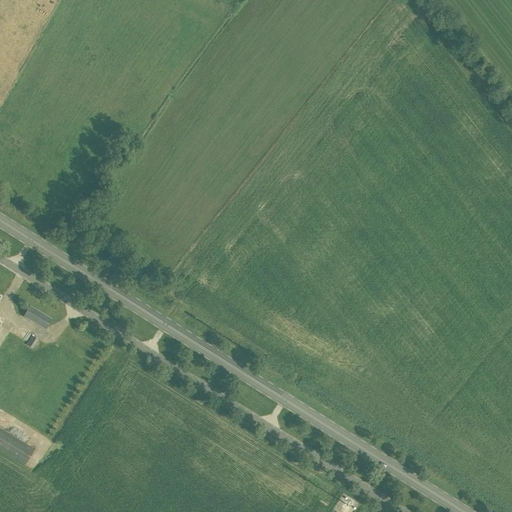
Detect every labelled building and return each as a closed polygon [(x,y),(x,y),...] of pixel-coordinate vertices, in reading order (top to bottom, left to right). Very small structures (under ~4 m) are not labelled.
[(46,330),(52,319),(29,306),(23,316),(46,330)] [(32,348),(38,339),(31,335),(26,343),(32,348)] [(43,392),(67,353),(56,347),(32,385),(43,392)] [(0,449),(25,465),(34,449),(0,428),(0,449)] [(352,507),(356,501),(350,496),(346,502),(352,507)]
